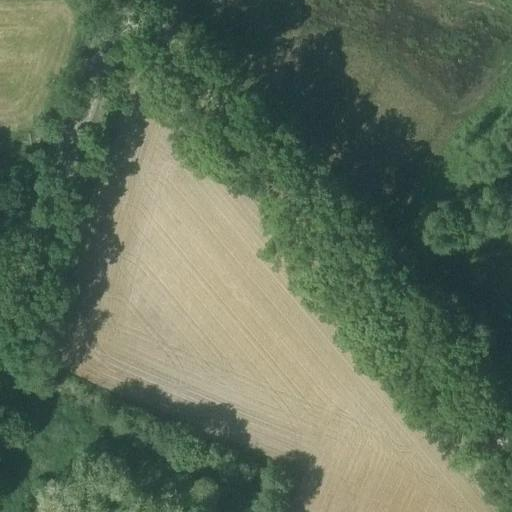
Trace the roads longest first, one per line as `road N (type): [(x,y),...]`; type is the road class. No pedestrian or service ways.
road 1 (unclassified): [(511,440),(135,0)]
road 2 (unclassified): [(0,362),(132,0)]
